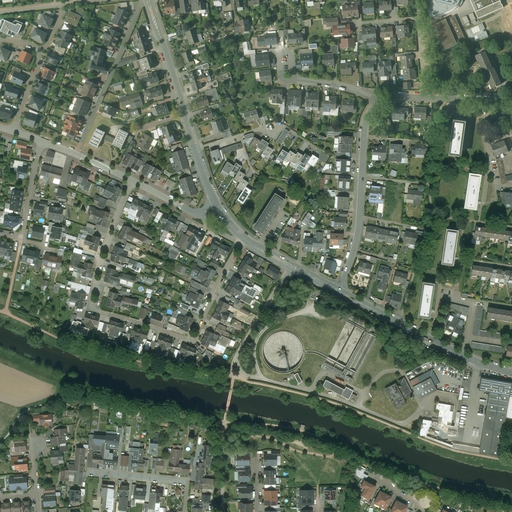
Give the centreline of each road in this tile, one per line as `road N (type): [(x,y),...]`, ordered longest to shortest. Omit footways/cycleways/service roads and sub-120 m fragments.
road 1 (residential): [(96,311),(190,340),(243,237)]
road 2 (residential): [(338,291),(358,229),(365,121),(376,104)]
road 3 (tertiary): [(338,291),(511,373)]
road 4 (residential): [(144,0),(81,144)]
road 5 (tertiary): [(148,0),(194,149)]
road 6 (residential): [(423,97),(417,18),(357,23),(356,34)]
road 7 (residential): [(185,511),(187,482),(89,472)]
